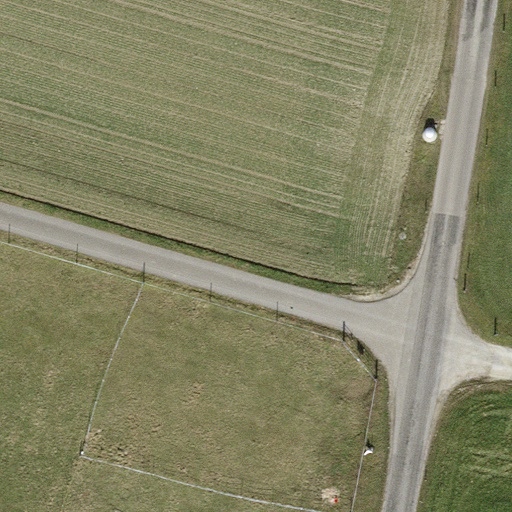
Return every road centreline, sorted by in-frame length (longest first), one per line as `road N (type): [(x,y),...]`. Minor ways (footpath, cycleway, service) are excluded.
road 1 (track): [(511,364),(432,349),(0,222)]
road 2 (tertiary): [(485,0),(402,511)]
